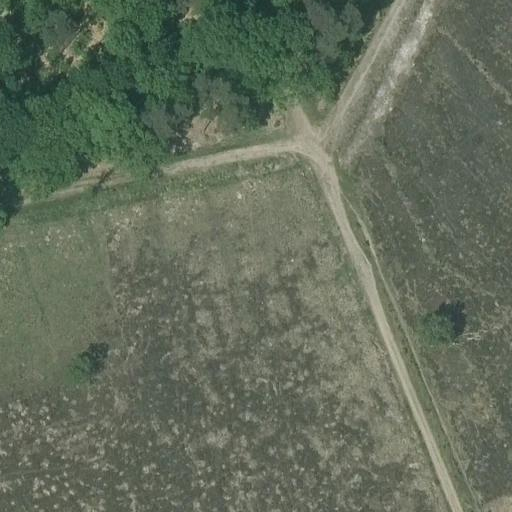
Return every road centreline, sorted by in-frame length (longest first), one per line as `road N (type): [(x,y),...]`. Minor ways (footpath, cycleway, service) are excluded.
road 1 (track): [(318,177),(454,511)]
road 2 (track): [(0,207),(306,147)]
road 3 (track): [(247,0),(306,147)]
road 4 (track): [(405,0),(336,131)]
